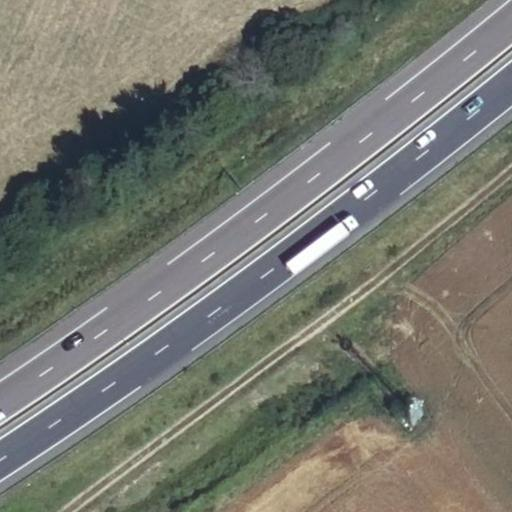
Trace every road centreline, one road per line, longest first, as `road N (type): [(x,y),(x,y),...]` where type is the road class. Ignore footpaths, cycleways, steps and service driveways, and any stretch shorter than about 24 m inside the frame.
road 1 (motorway): [(511,9),(326,158),(0,396)]
road 2 (motorway): [(0,465),(368,206),(511,89)]
road 3 (track): [(67,511),(404,261),(511,168)]
